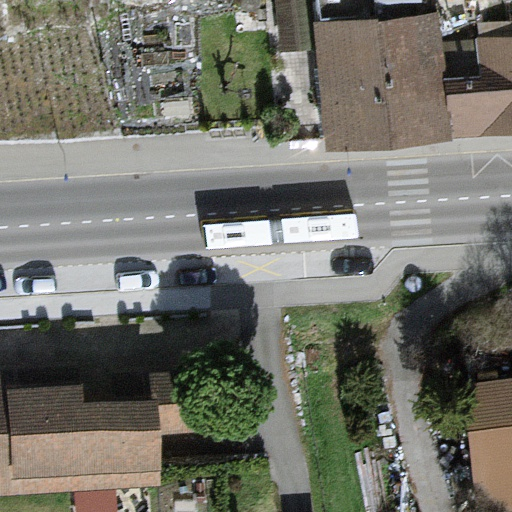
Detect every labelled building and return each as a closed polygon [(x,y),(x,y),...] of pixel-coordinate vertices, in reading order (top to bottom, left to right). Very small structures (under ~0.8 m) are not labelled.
[(310,0),(274,0),(279,50),(315,47),(310,0)] [(442,128),(437,46),(441,45),(439,18),(374,20),(382,133),(442,128)] [(382,133),(374,20),(315,23),(324,138),(382,133)] [(511,35),(441,45),(437,46),(442,128),(511,121),(511,35)] [(76,395),(75,368),(0,373),(0,488),(156,479),(155,466),(153,429),(195,427),(191,365),(107,370),(109,393),(76,395)] [(511,378),(461,386),(478,511),(497,511),(511,510),(511,378)]
